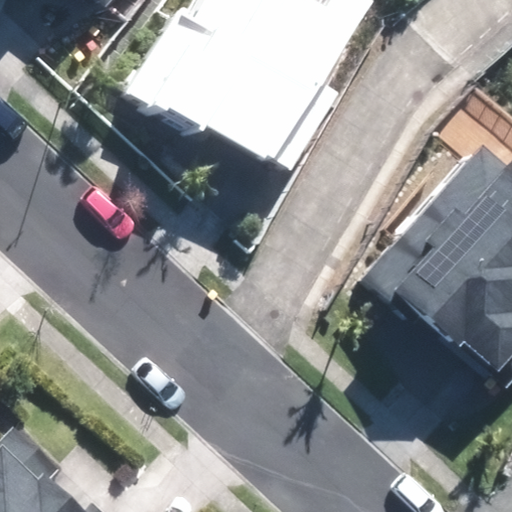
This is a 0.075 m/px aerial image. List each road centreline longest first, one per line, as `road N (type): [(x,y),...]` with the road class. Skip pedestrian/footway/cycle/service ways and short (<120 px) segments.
road 1 (residential): [(224,374),(418,38),(455,0)]
road 2 (residential): [(0,176),(224,374)]
road 3 (residential): [(224,374),(382,511)]
